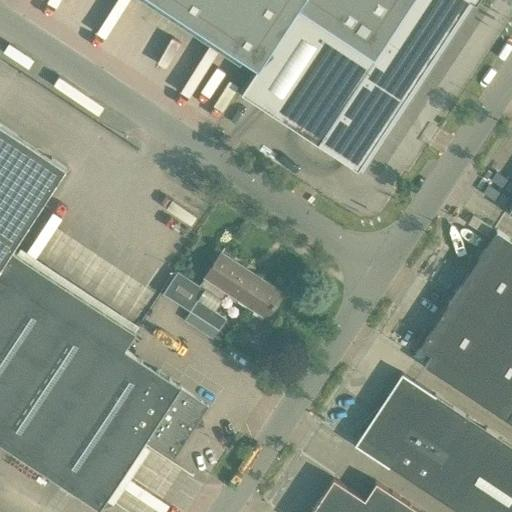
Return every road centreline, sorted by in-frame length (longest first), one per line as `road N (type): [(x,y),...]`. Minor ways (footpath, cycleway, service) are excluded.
road 1 (unclassified): [(0,26),(363,267)]
road 2 (unclassified): [(205,511),(363,267)]
road 3 (unclassified): [(363,267),(511,53)]
